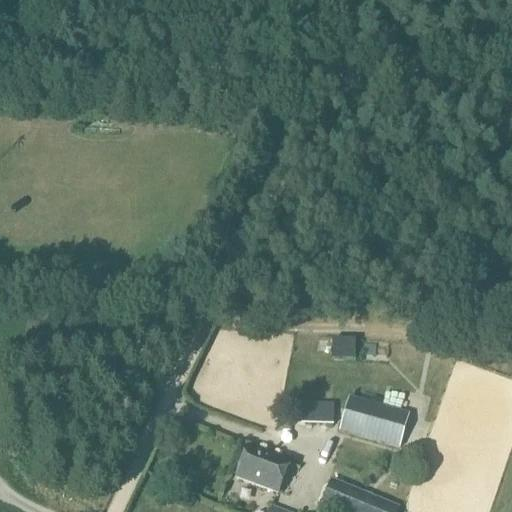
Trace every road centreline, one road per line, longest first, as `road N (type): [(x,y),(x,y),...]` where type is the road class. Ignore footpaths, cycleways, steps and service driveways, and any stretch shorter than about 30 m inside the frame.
road 1 (track): [(316,73),(114,511)]
road 2 (track): [(316,73),(0,67)]
road 3 (track): [(511,336),(202,320)]
